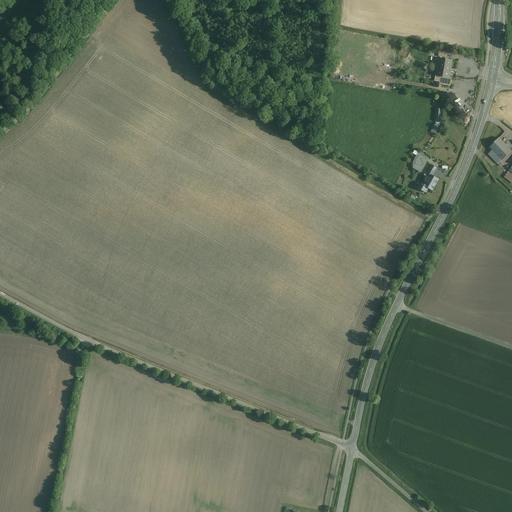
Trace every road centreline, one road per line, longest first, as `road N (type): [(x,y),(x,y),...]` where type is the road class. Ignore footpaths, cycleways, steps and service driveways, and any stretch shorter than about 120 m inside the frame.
road 1 (secondary): [(492,77),(457,186),(385,328),(352,448)]
road 2 (unclassified): [(352,448),(88,340),(0,294)]
road 3 (unclassified): [(0,134),(34,104),(114,0)]
